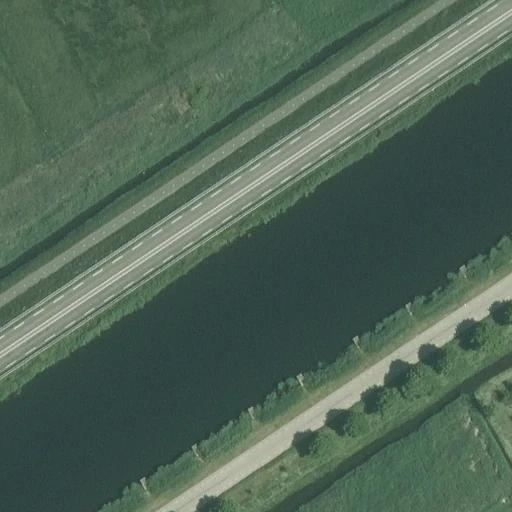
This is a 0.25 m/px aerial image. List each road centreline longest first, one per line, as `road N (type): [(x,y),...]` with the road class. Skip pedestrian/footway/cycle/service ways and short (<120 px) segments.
road 1 (secondary): [(0,352),(511,12)]
road 2 (unclassified): [(175,511),(511,286)]
